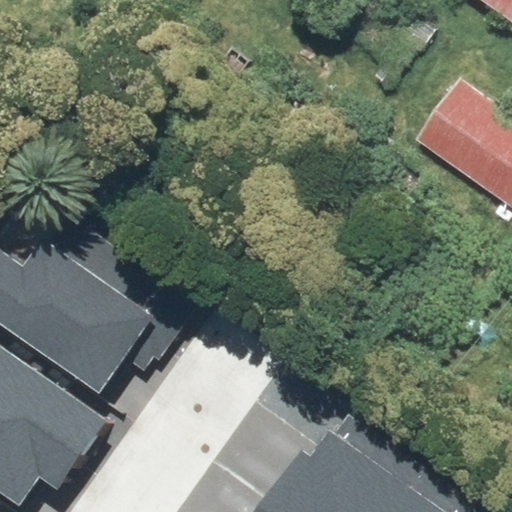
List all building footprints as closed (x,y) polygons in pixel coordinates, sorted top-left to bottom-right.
[(511,112),(466,79),(419,144),(511,212),(511,0),(473,0),(511,28),(511,112)] [(0,235),(0,301),(116,381),(146,337),(158,345),(197,289),(76,206),(38,261),(0,235)] [(0,479),(31,501),(62,457),(74,465),(112,409),(0,331),(0,479)] [(428,511),(340,444),(310,482),(301,475),(272,511),(428,511)] [(0,511),(26,511),(0,494),(0,511)]
